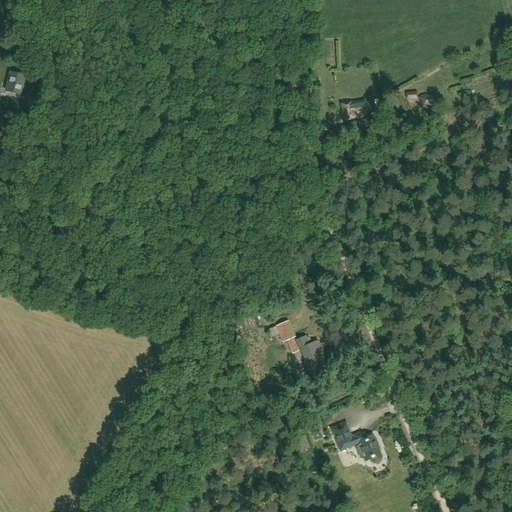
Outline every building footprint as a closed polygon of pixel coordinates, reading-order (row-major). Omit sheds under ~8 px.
[(27,30),(23,21),(22,21),(19,15),(13,18),(16,24),(15,24),(19,34),(27,30)] [(24,76),(11,73),(6,91),(19,95),(24,76)] [(426,96),(421,97),(424,109),(429,108),(429,106),(438,104),(436,95),(427,97),(426,96)] [(363,101),(349,104),(349,103),(340,105),(342,115),(340,116),(342,121),(354,118),(353,113),(365,110),(363,101)] [(283,343),(293,338),(290,331),(280,336),(283,343)] [(305,338),(297,341),(309,369),(315,367),(315,366),(321,363),(316,351),(320,350),(317,342),(309,346),(305,338)] [(292,354),(298,351),(296,345),(289,347),(292,354)] [(309,428),(321,424),(318,416),(306,421),(309,428)] [(344,424),(332,429),(341,450),(353,446),(352,444),(358,442),(359,446),(358,449),(360,455),(364,456),(366,461),(371,459),(371,461),(373,462),(376,463),(378,462),(380,460),(381,457),(380,455),(378,449),(379,449),(375,439),(374,440),(372,435),(368,437),(367,436),(365,435),(362,437),(361,434),(356,436),(356,438),(351,440),(344,424)] [(319,440),(322,447),(329,444),(326,437),(319,440)]
